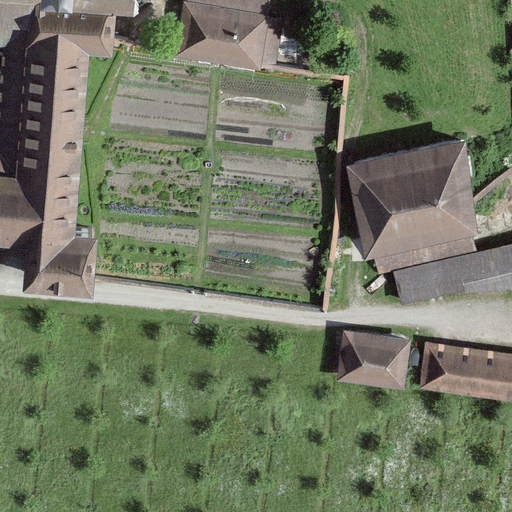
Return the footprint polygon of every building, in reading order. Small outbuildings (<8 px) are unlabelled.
[(0,0),(0,15),(46,20),(48,2),(60,2),(121,6),(142,7),(142,0),(0,0)] [(176,52),(276,68),(283,21),(266,18),(268,0),(187,0),(187,2),(184,1),(176,52)] [(121,6),(60,2),(48,2),(46,20),(0,15),(0,231),(30,233),(28,280),(106,284),(109,229),(83,227),(92,44),(119,46),(119,41),(121,6)] [(468,132),(352,158),(377,271),(391,269),(403,303),(450,309),(511,295),(511,239),(479,246),(475,227),(488,224),(481,191),(468,132)] [(412,331),(345,325),(341,374),(407,380),(412,331)] [(511,343),(428,335),(422,384),(511,394),(511,343)]
